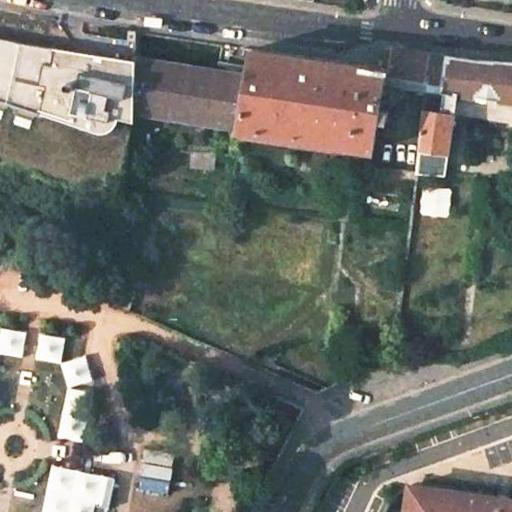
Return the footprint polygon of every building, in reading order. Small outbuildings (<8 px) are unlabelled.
[(0,99),(95,130),(98,132),(101,132),(108,131),(111,130),(115,127),(119,121),(120,117),(134,120),(134,110),(136,60),(25,43),(0,37),(0,99)] [(440,91),(445,55),(433,53),(386,46),(383,67),(364,64),(364,66),(244,47),(240,74),(136,58),(136,60),(134,110),(352,144),(351,146),(373,149),(378,118),(387,120),(389,109),(379,107),(383,83),(428,90),(440,91)] [(445,55),(440,91),(456,94),(511,103),(511,61),(465,58),(445,55)] [(440,91),(428,90),(418,172),(444,174),(456,94),(440,91)] [(216,152),(191,150),(190,165),(214,167),(216,152)] [(403,185),(416,186),(418,172),(377,169),(375,190),(402,194),(403,185)] [(502,203),(505,177),(492,176),(490,202),(502,203)] [(135,296),(114,287),(112,301),(129,309),(135,296)] [(511,511),(511,498),(510,498),(497,496),(410,484),(406,511),(511,511)] [(498,488),(497,496),(510,498),(511,490),(498,488)]
